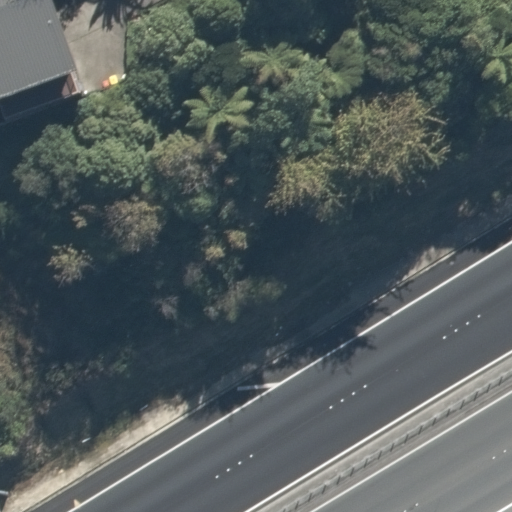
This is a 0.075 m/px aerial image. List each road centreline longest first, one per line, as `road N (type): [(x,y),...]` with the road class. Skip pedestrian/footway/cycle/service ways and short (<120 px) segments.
road 1 (trunk): [(155,511),(511,293)]
road 2 (trunk): [(511,440),(395,511)]
